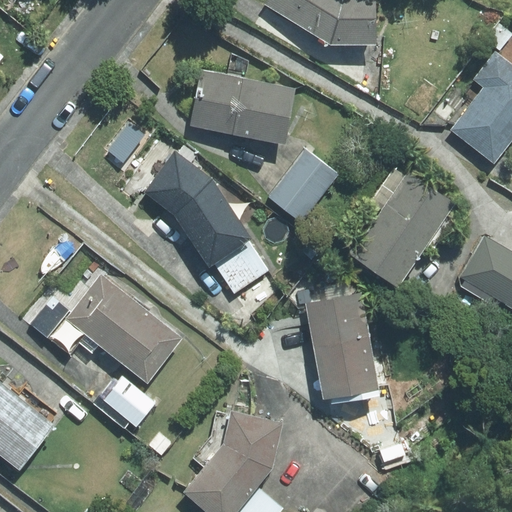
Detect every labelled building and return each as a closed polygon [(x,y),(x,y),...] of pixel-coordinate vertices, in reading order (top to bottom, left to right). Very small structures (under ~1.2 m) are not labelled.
[(266,0),(264,4),(332,44),(378,43),(376,0),(266,0)] [(511,64),(495,51),(473,80),(483,88),(450,130),(495,165),(511,143),(511,64)] [(191,123),(288,141),(299,85),(201,67),(191,123)] [(266,267),(247,238),(251,235),(211,175),(173,148),(143,190),(171,210),(208,264),(212,261),(233,290),(266,267)] [(304,148),(268,196),(302,221),(338,173),(304,148)] [(401,284),(458,201),(411,169),(354,253),(401,284)] [(462,276),(511,304),(511,249),(485,234),(462,276)] [(64,318),(147,381),(182,336),(99,273),(64,318)] [(383,393),(364,291),(309,301),(327,397),(333,396),(334,402),(383,393)] [(114,376),(99,395),(137,425),(157,401),(123,374),(118,379),(114,376)] [(0,450),(21,467),(56,423),(0,379),(0,450)] [(279,511),(283,508),(258,488),(275,467),(284,422),(232,410),(225,441),(183,492),(207,511),(279,511)] [(373,427),(387,424),(384,410),(371,413),(373,427)]
